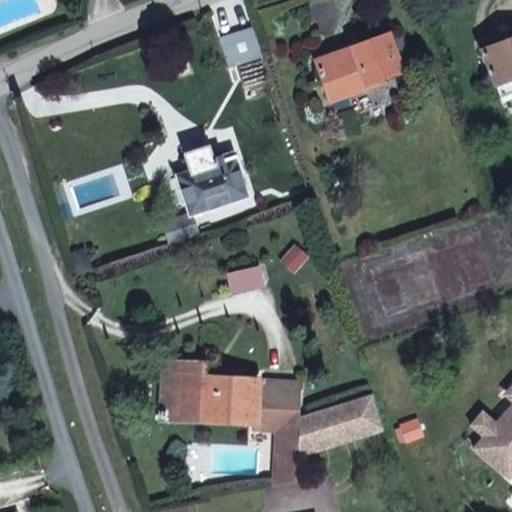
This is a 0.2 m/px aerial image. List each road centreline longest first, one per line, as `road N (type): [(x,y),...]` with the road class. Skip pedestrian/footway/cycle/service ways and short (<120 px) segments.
road 1 (unclassified): [(0,237),(89,511)]
road 2 (unclassified): [(0,84),(217,0)]
